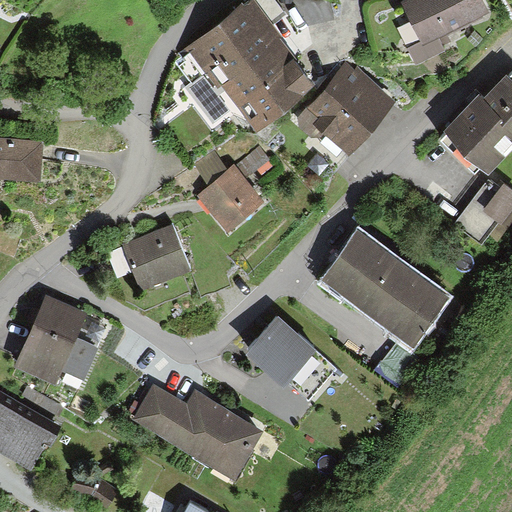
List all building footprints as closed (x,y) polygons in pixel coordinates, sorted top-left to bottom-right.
[(185,89),(213,129),(231,113),(246,118),(256,134),(316,84),(271,21),(285,11),(277,0),(251,0),(181,51),(183,56),(177,61),(192,83),(185,89)] [(407,0),(403,2),(423,39),(405,48),(415,65),(444,50),(437,37),(490,9),(484,0),(407,0)] [(436,138),(469,175),(511,137),(511,72),(511,71),(436,138)] [(293,147),(312,167),(372,107),(339,75),(294,119),(308,133),(293,147)] [(0,181),(41,185),(44,142),(0,138),(0,181)] [(209,187),(196,197),(226,233),(265,201),(246,177),(270,157),(260,145),(228,171),(209,187)] [(195,164),(209,187),(228,171),(215,150),(195,164)] [(481,183),(446,230),(473,250),(508,202),(481,183)] [(189,268),(171,226),(123,246),(141,289),(189,268)] [(319,282),(411,349),(451,295),(361,227),(319,282)] [(202,294),(233,285),(228,267),(197,277),(202,294)] [(88,314),(46,295),(14,366),(57,386),(63,374),(83,383),(98,348),(77,339),(88,314)] [(250,348),(285,379),(313,348),(278,317),(250,348)] [(0,394),(0,456),(32,476),(61,427),(50,421),(60,406),(26,386),(17,400),(2,391),(0,394)] [(134,419),(235,481),(265,432),(196,390),(186,406),(154,386),(134,419)] [(196,511),(181,502),(174,511),(196,511)]
